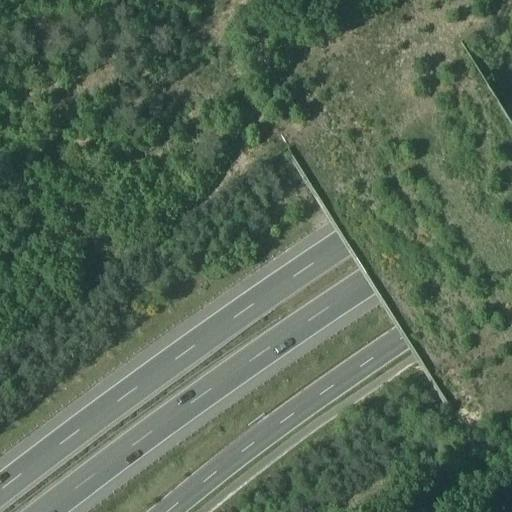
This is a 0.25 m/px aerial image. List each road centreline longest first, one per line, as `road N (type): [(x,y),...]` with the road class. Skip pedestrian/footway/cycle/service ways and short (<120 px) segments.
road 1 (motorway): [(511,165),(346,267),(2,511)]
road 2 (motorway): [(74,511),(511,215)]
road 3 (tertiary): [(196,511),(311,424),(511,292)]
